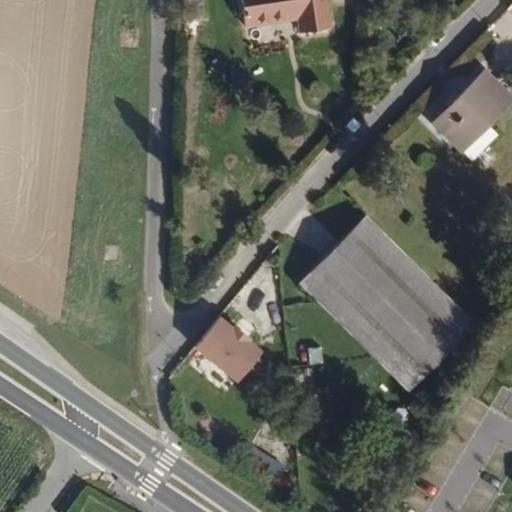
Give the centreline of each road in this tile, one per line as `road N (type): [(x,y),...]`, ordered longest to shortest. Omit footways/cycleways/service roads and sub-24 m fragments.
road 1 (residential): [(491,0),(318,177),(193,325),(175,332),(155,314),(161,0)]
road 2 (secondary): [(215,511),(92,427)]
road 3 (secondary): [(92,427),(73,394),(0,343)]
